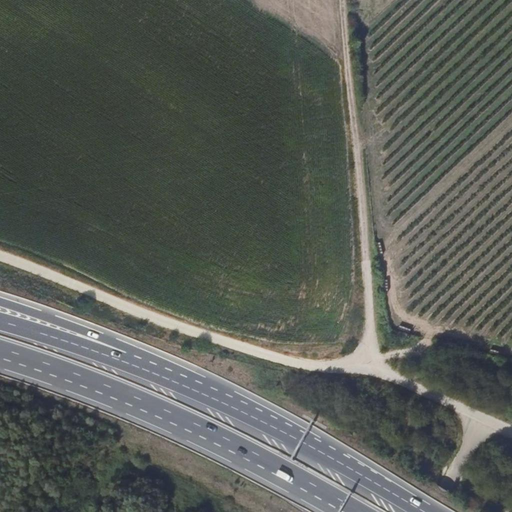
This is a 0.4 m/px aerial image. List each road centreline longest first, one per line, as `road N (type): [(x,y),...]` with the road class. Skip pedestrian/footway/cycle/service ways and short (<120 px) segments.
road 1 (track): [(0,254),(257,351),(317,365),(367,363),(511,432)]
road 2 (trunk): [(0,350),(157,410),(340,503)]
road 3 (track): [(338,0),(367,363)]
road 4 (trunk): [(426,511),(130,357)]
road 5 (trunk): [(130,357),(117,341),(0,302)]
road 6 (trunk): [(130,357),(0,323)]
